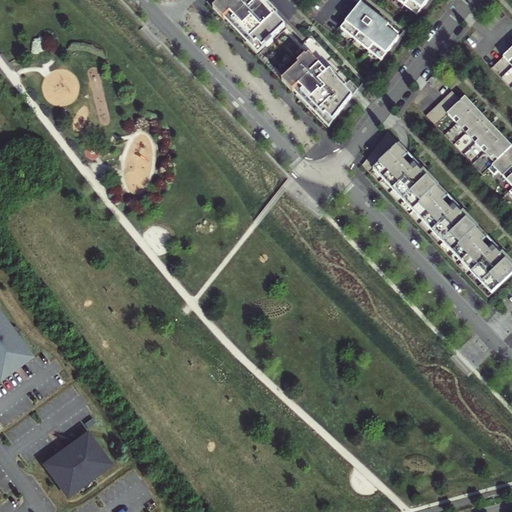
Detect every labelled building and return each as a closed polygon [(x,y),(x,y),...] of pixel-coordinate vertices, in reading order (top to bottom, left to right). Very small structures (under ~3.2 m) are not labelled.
[(255,0),(224,0),(214,10),(224,21),(257,55),(263,49),(266,47),(267,48),(274,42),(272,40),(286,28),(261,1),(259,3),(255,0)] [(399,0),(418,14),(428,0),(399,0)] [(389,26),(361,4),(360,6),(341,29),(381,61),(399,38),(387,29),(389,26)] [(263,49),(257,55),(283,82),(287,78),(299,66),(298,65),(306,58),(307,59),(310,57),(327,75),(329,73),(334,78),(340,72),(358,90),(360,87),(312,37),(303,46),(286,28),(272,40),(274,42),(267,48),(266,47),(263,49)] [(511,47),(502,57),(511,67),(511,66),(511,47)] [(287,78),(283,82),(293,94),(327,129),(358,90),(340,72),(334,78),(329,73),(327,75),(310,57),(307,59),(306,58),(298,65),(299,66),(287,78)] [(436,74),(429,81),(433,86),(440,79),(436,74)] [(452,92),(425,117),(435,126),(447,115),(452,110),(461,101),(452,92)] [(452,110),(447,115),(456,125),(471,111),(474,107),(465,98),(461,101),(452,110)] [(483,117),(474,107),(471,111),(456,125),(466,134),(480,120),(483,117)] [(493,127),(483,117),(466,134),(475,144),(489,130),(493,127)] [(500,134),(493,127),(475,144),(485,154),(499,140),(502,137),(500,134)] [(388,133),(362,166),(369,173),(488,298),(511,275),(511,263),(494,244),(455,203),(415,161),(388,133)] [(499,140),(485,154),(494,164),(511,147),(502,137),(499,140)] [(494,164),(488,170),(494,176),(498,172),(503,177),(511,168),(511,147),(494,164)] [(511,168),(503,177),(511,187),(511,168)] [(0,379),(30,358),(0,317),(0,379)] [(110,468),(87,437),(70,449),(61,456),(45,468),(68,499),(110,468)]
